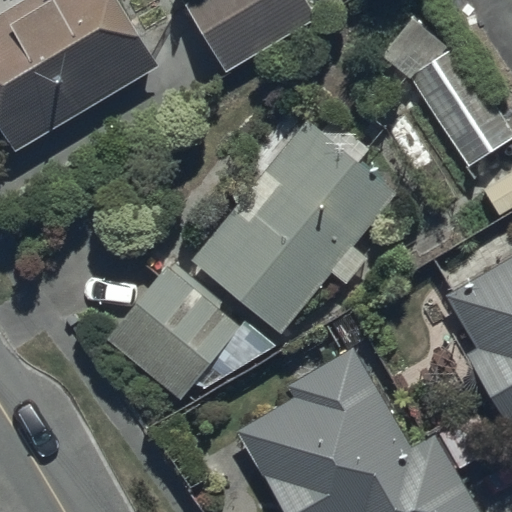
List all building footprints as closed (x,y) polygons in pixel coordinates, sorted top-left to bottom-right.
[(0,0),(0,121),(10,138),(152,54),(119,0),(0,0)] [(307,0),(185,0),(223,62),(312,8),(307,0)] [(466,160),(511,127),(451,34),(443,39),(440,35),(443,34),(409,4),(375,42),(410,72),(466,160)] [(229,199),(190,252),(277,324),(328,263),(342,275),(364,249),(347,235),(391,183),(355,153),(365,141),(329,110),(317,124),(303,112),(262,160),(277,172),(244,211),(229,199)] [(511,243),(441,287),(475,341),(465,347),(511,429),(511,428),(511,243)] [(159,256),(101,329),(177,390),(235,318),(159,256)] [(406,438),(346,338),(286,374),(292,384),(231,420),(285,511),(481,511),(464,481),(492,464),(481,445),(492,438),(469,401),(406,438)]
